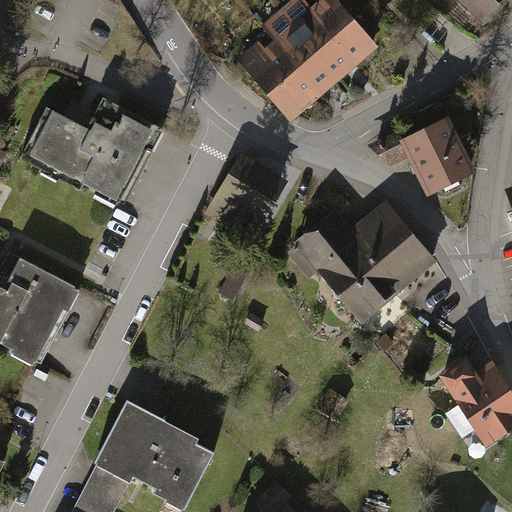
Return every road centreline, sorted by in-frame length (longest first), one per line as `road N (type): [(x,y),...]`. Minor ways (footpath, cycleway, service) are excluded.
road 1 (residential): [(23,511),(236,110)]
road 2 (residential): [(511,56),(497,97),(482,217),(489,305)]
road 3 (residential): [(313,149),(413,200),(489,305)]
road 4 (residential): [(511,40),(313,149)]
road 5 (residential): [(149,0),(196,70),(236,110)]
